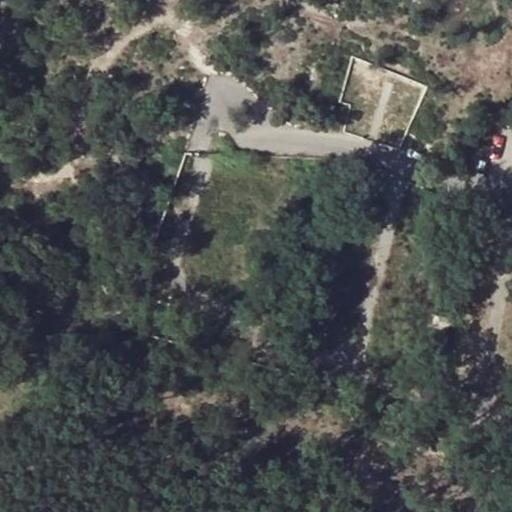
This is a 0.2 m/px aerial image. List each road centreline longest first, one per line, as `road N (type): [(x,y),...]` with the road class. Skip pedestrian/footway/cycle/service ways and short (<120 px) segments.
road 1 (unclassified): [(511,195),(358,149),(253,134),(223,109)]
road 2 (track): [(0,173),(28,185),(61,184),(78,172),(90,85),(107,47),(168,0)]
road 3 (track): [(223,109),(158,6)]
